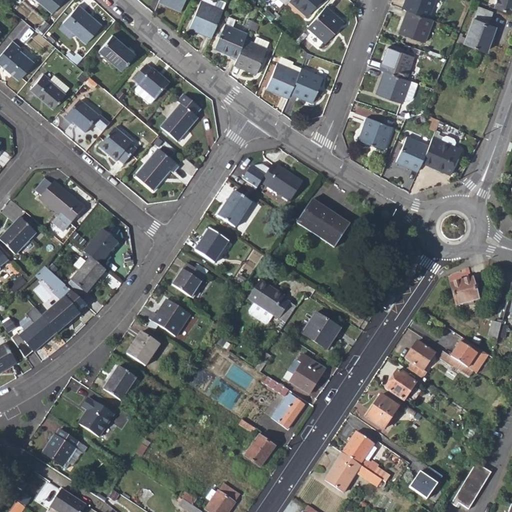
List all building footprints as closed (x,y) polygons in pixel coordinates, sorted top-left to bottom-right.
[(35,0),(51,14),(62,0),(35,0)] [(184,0),(158,0),(157,2),(180,12),(184,0)] [(200,0),(189,28),(211,37),(223,9),(202,0),(201,0),(200,0)] [(202,0),(223,9),(225,3),(217,0),(202,0)] [(319,0),(288,0),(306,15),(319,0)] [(405,0),(402,8),(407,10),(427,18),(434,0),(405,0)] [(511,0),(494,0),(493,6),(511,13),(511,9),(511,0)] [(101,24),(78,5),(58,28),(68,36),(72,31),(85,43),(101,24)] [(343,22),(325,6),(307,27),(325,43),(343,22)] [(464,42),(486,50),(495,27),(487,24),(491,11),(478,6),(464,42)] [(424,42),(433,20),(427,18),(407,10),(399,32),(424,42)] [(214,49),(236,58),(244,38),(247,32),(233,26),(236,19),(229,16),(225,23),(224,23),(214,49)] [(98,50),(121,70),(136,53),(112,34),(98,50)] [(254,42),(244,38),(236,58),(234,63),(256,73),(268,44),(266,40),(257,36),(254,42)] [(0,54),(0,64),(19,80),(34,61),(18,47),(19,46),(12,40),(0,54)] [(388,47),(379,70),(384,72),(405,79),(413,57),(388,47)] [(266,88),(288,97),(289,94),(300,67),(294,64),(291,61),(284,58),(281,59),(279,63),(276,62),(266,88)] [(155,99),(156,99),(170,82),(153,68),(152,68),(146,64),(133,79),(138,84),(139,85),(155,99)] [(322,77),(300,67),(289,94),(311,103),(322,77)] [(66,93),(64,92),(51,80),(49,78),(50,77),(44,72),(30,89),(53,108),(66,93)] [(376,93),(401,103),(410,81),(405,79),(384,72),(376,93)] [(51,80),(64,92),(70,86),(56,74),(51,80)] [(93,88),(97,83),(89,76),(85,82),(93,88)] [(401,103),(405,104),(410,99),(416,83),(410,81),(401,103)] [(155,99),(139,85),(135,89),(135,92),(149,103),(151,103),(155,99)] [(160,127),(177,141),(197,118),(194,115),(200,109),(183,94),(177,101),(180,104),(160,127)] [(79,101),(64,118),(70,123),(72,122),(85,133),(93,123),(102,131),(108,124),(99,116),(98,117),(79,101)] [(358,139),(384,149),(393,127),(391,126),(393,122),(385,118),(383,123),(367,117),(358,139)] [(115,128),(99,147),(116,161),(118,159),(124,163),(136,149),(131,145),(131,142),(115,128)] [(437,139),(453,146),(455,142),(455,139),(443,134),(439,136),(437,139)] [(396,163),(417,172),(421,162),(429,146),(407,136),(396,163)] [(421,162),(443,171),(450,174),(461,149),(454,146),(453,146),(437,139),(433,137),(429,146),(421,162)] [(135,175),(153,190),(170,170),(172,172),(178,166),(158,149),(135,175)] [(259,183),(289,202),(301,182),(292,176),(291,177),(278,169),(279,167),(272,163),(259,183)] [(41,196),(51,183),(45,177),(34,190),(41,196)] [(41,196),(39,198),(60,216),(53,223),(63,231),(84,206),(54,180),(51,183),(41,196)] [(217,216),(234,227),(250,203),(233,191),(217,216)] [(296,223),(333,247),(348,224),(312,200),(296,223)] [(0,237),(0,239),(14,255),(35,233),(19,217),(0,237)] [(194,250),(213,262),(227,241),(208,228),(194,250)] [(102,229),(83,251),(85,252),(90,256),(99,264),(118,243),(102,229)] [(85,252),(73,266),(79,270),(90,256),(85,252)] [(79,270),(70,280),(86,293),(95,282),(105,270),(99,264),(90,256),(79,270)] [(171,284),(190,297),(205,275),(186,263),(171,284)] [(450,284),(456,306),(478,301),(471,278),(450,284)] [(284,322),(295,306),(282,298),(283,297),(271,289),(272,288),(259,279),(247,298),(254,302),(248,311),(249,313),(264,323),(266,323),(272,314),(284,322)] [(70,290),(82,300),(96,283),(95,282),(86,293),(70,280),(65,285),(70,290)] [(65,296),(42,316),(56,332),(79,313),(78,312),(86,305),(70,290),(64,295),(65,296)] [(391,306),(397,297),(393,295),(387,303),(391,306)] [(148,318),(175,336),(189,315),(166,299),(156,314),(153,312),(148,318)] [(301,334),(326,349),(340,328),(315,313),(301,334)] [(33,352),(56,332),(42,316),(41,315),(19,335),(16,332),(10,337),(24,358),(32,351),(33,352)] [(10,319),(1,324),(7,333),(15,328),(10,319)] [(496,340),(497,336),(501,324),(491,322),(487,338),(496,340)] [(505,326),(501,324),(497,336),(502,338),(505,326)] [(126,353),(145,365),(159,344),(140,331),(126,353)] [(459,342),(450,356),(468,368),(473,371),(475,373),(485,358),(476,352),(479,348),(462,338),(459,342)] [(410,363),(407,369),(425,381),(429,375),(423,371),(434,353),(416,341),(405,359),(410,363)] [(0,345),(0,371),(16,362),(5,342),(0,345)] [(488,354),(479,348),(476,352),(485,358),(488,354)] [(455,367),(464,374),(468,368),(450,356),(442,351),(439,359),(452,367),(455,367)] [(288,381),(308,394),(324,368),(302,354),(297,361),(294,360),(288,369),(294,373),(288,381)] [(102,389),(120,400),(135,378),(117,366),(102,389)] [(464,374),(469,377),(473,371),(468,368),(464,374)] [(397,371),(385,389),(403,401),(416,383),(397,371)] [(283,396),(288,390),(273,380),(269,386),(283,396)] [(271,417),(287,428),(304,405),(288,394),(271,417)] [(380,395),(365,418),(383,430),(398,407),(380,395)] [(77,423),(98,437),(113,414),(93,400),(92,401),(87,398),(81,406),(86,410),(77,423)] [(413,417),(416,413),(408,407),(405,412),(413,417)] [(259,435),(261,432),(241,419),(238,424),(257,437),(244,456),(260,467),(275,447),(259,435)] [(68,464),(72,465),(85,446),(59,429),(55,435),(54,435),(42,453),(65,469),(68,464)] [(355,432),(341,453),(372,474),(378,466),(371,462),(371,463),(364,459),(366,456),(370,458),(376,449),(373,446),(374,445),(355,432)] [(386,448),(391,442),(382,436),(378,443),(386,448)] [(140,456),(149,442),(145,440),(137,453),(140,456)] [(381,481),(372,474),(341,453),(324,480),(343,493),(356,474),(376,487),(381,481)] [(475,464),(450,504),(455,507),(458,504),(468,510),(490,473),(475,464)] [(408,488),(425,500),(442,477),(428,468),(423,475),(419,472),(408,488)] [(27,483),(20,478),(15,485),(22,490),(27,483)] [(204,509),(208,511),(227,511),(240,495),(222,483),(216,493),(212,490),(206,498),(210,501),(204,509)] [(60,511),(81,511),(86,506),(71,495),(61,489),(50,506),(60,511)] [(196,499),(191,496),(183,491),(179,497),(183,500),(191,505),(196,499)] [(188,511),(201,511),(202,511),(191,505),(183,500),(179,505),(188,511)] [(11,511),(21,511),(25,504),(15,501),(11,511)]
